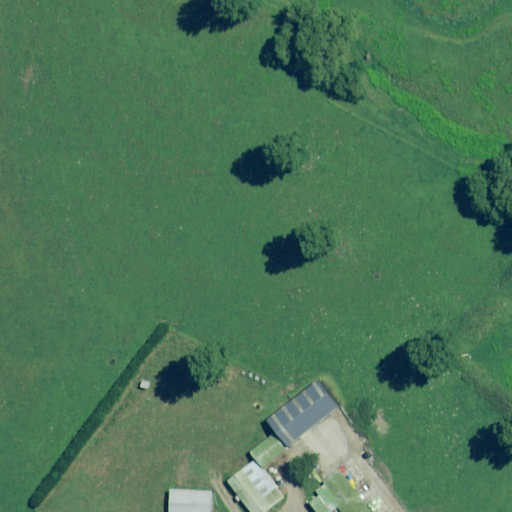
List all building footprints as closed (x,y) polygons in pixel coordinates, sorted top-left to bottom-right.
[(281,433),(294,449),(345,409),(324,383),(273,422),(281,433)] [(294,449),(281,433),(255,454),(268,470),(294,449)] [(270,511),(287,499),(259,462),(232,483),(254,511),(270,511)] [(372,511),(339,466),(324,477),(331,486),(311,500),(320,511),(336,511),(342,508),(344,511),(372,511)] [(214,511),(215,493),(175,491),(173,511),(214,511)]
